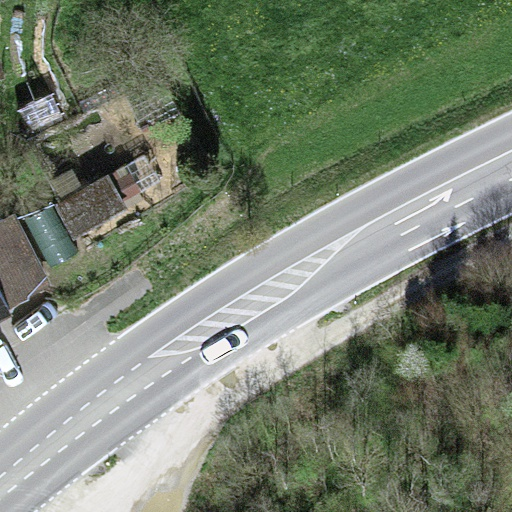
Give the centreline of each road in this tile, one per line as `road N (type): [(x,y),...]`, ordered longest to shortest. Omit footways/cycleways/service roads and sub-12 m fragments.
road 1 (primary): [(0,488),(166,357),(374,228),(511,158)]
road 2 (track): [(69,511),(251,377),(511,239)]
